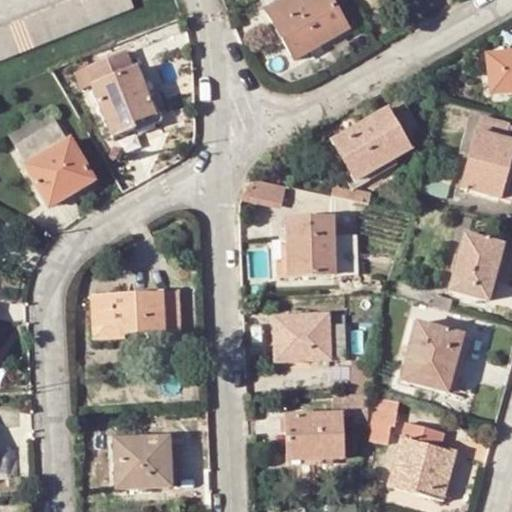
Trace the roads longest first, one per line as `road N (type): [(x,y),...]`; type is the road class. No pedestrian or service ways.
road 1 (residential): [(218,160),(84,236),(61,258),(46,293),(58,511)]
road 2 (residential): [(231,511),(218,160)]
road 3 (residential): [(506,0),(218,160)]
road 4 (residential): [(218,160),(208,30)]
